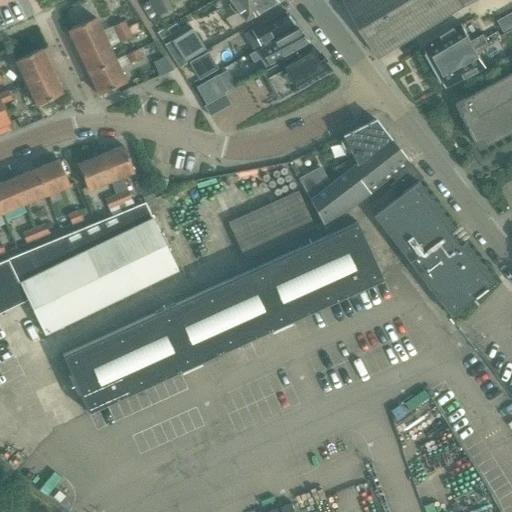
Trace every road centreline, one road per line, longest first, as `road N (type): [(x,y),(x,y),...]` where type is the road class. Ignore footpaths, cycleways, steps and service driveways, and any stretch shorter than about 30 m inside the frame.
road 1 (residential): [(375,89),(257,152),(85,122),(0,156)]
road 2 (tertiary): [(511,258),(375,89)]
